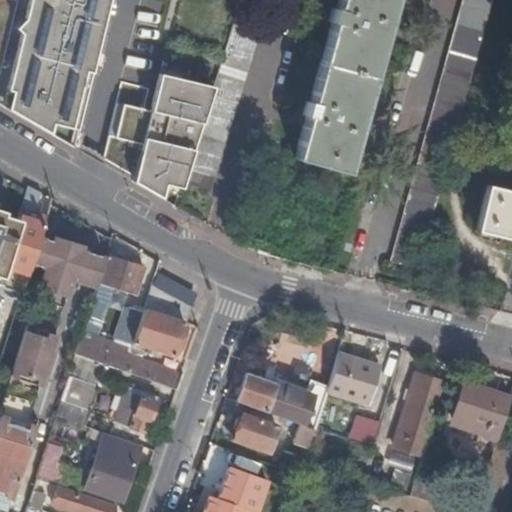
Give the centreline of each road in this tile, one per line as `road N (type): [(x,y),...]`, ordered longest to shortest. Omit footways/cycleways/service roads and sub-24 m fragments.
road 1 (tertiary): [(239,280),(511,346)]
road 2 (tertiary): [(0,145),(239,280)]
road 3 (residential): [(157,511),(239,280)]
